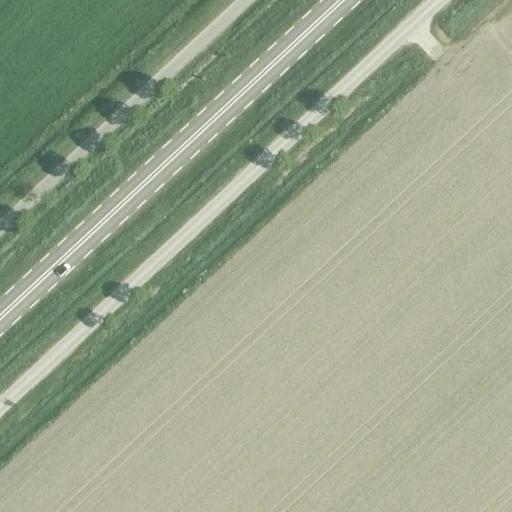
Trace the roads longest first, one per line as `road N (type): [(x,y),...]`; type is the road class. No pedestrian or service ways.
road 1 (unclassified): [(440,0),(0,408)]
road 2 (secondary): [(0,323),(348,0)]
road 3 (track): [(253,0),(0,234)]
